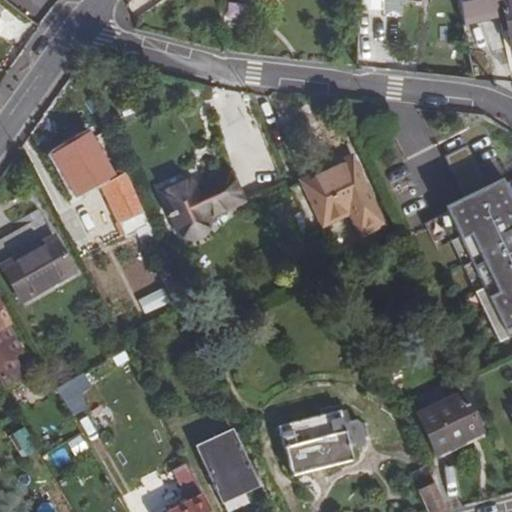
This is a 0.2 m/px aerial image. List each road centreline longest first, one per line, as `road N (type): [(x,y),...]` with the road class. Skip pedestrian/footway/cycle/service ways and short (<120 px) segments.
road 1 (residential): [(85,17),(132,48),(213,70),(441,89),(491,98),(511,112)]
road 2 (tertiary): [(85,17),(0,137)]
